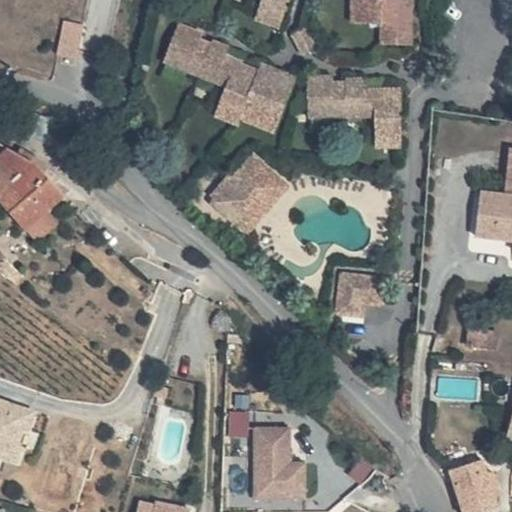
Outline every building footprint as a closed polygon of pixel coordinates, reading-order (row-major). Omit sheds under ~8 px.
[(242,0),(247,2),(242,17),(266,26),(275,0),(242,0)] [(353,11),(335,10),(334,36),(351,37),(353,11)] [(395,13),(353,11),(351,37),(366,38),(365,58),(394,59),(395,13)] [(266,26),(242,17),(236,33),(260,42),(266,26)] [(82,55),(85,21),(65,19),(62,53),(82,55)] [(180,45),(156,35),(141,72),(204,98),(197,113),(221,123),(256,137),(275,93),(240,78),(237,86),(202,70),(206,60),(190,54),(189,56),(186,63),(175,58),(178,51),(180,45)] [(287,42),(276,48),(286,68),(297,62),(287,42)] [(189,56),(178,51),(175,58),(186,63),(189,56)] [(312,90),(285,91),(286,130),(354,131),(355,146),(379,146),(379,105),(342,104),(342,94),(324,94),(324,97),(323,104),(312,104),(312,97),(312,90)] [(47,133),(0,110),(0,130),(2,131),(10,133),(19,137),(28,143),(39,148),(47,133)] [(221,123),(197,113),(191,127),(215,137),(217,132),(221,123)] [(221,123),(217,132),(252,146),(256,137),(221,123)] [(135,128),(123,137),(137,155),(149,146),(135,128)] [(379,146),(355,146),(356,164),(379,164),(379,146)] [(0,179),(18,162),(0,151),(0,179)] [(511,157),(492,156),(485,202),(463,199),(457,244),(496,249),(509,251),(508,261),(511,261),(511,217),(510,217),(511,206),(511,205),(511,157)] [(18,162),(0,179),(0,215),(13,230),(32,211),(50,192),(19,161),(18,162)] [(228,168),(186,213),(209,234),(237,202),(245,209),(258,195),(228,168)] [(245,209),(237,202),(209,234),(216,241),(245,209)] [(44,222),(32,211),(13,230),(24,241),(44,222)] [(495,258),(508,261),(509,251),(496,249),(495,258)] [(364,293),(323,288),(318,327),(336,330),(338,316),(344,316),(361,318),(364,293)] [(336,330),(318,327),(317,334),(342,338),(344,316),(338,316),(336,330)] [(475,342),(449,338),(447,354),(473,358),(475,342)] [(24,399),(0,398),(0,470),(10,471),(11,454),(23,455),(23,439),(16,439),(16,421),(24,421),(24,399)] [(232,409),(232,433),(254,433),(253,408),(232,409)] [(24,421),(16,421),(16,439),(23,439),(31,439),(31,422),(24,421)] [(309,457),(295,457),(294,423),(255,423),(256,497),(310,496),(309,457)] [(487,511),(497,508),(480,464),(449,476),(461,511),(487,511)] [(166,511),(167,508),(134,501),(134,502),(117,500),(115,511),(166,511)]
